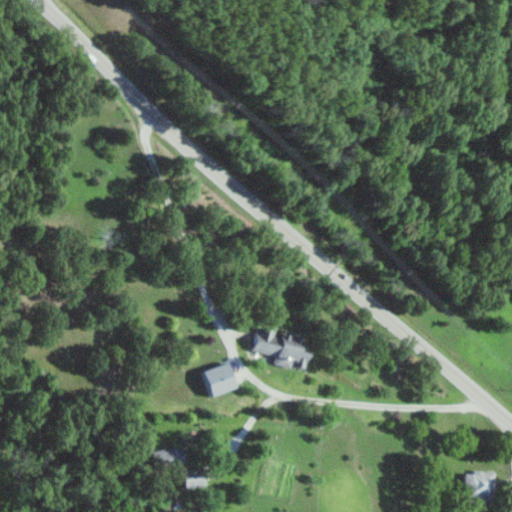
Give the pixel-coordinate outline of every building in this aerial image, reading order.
[(247,351),(273,358),(271,363),(298,371),(305,343),(270,333),(253,328),(247,351)] [(207,398),(232,388),(222,363),(197,373),(207,398)] [(148,452),(151,469),(184,464),(181,447),(148,452)] [(182,489),(200,487),(198,468),(180,470),(182,489)] [(462,472),(461,502),(491,503),(492,473),(462,472)]
